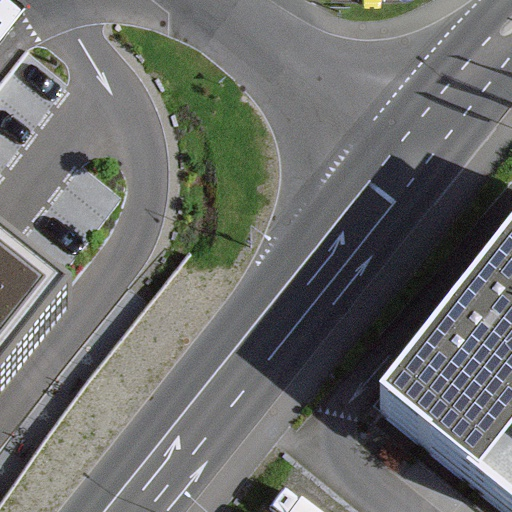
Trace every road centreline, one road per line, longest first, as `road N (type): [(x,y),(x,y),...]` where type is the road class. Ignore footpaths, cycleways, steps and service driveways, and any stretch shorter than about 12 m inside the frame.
road 1 (secondary): [(127,511),(409,156)]
road 2 (residential): [(409,156),(210,0)]
road 3 (secondary): [(409,156),(511,32)]
